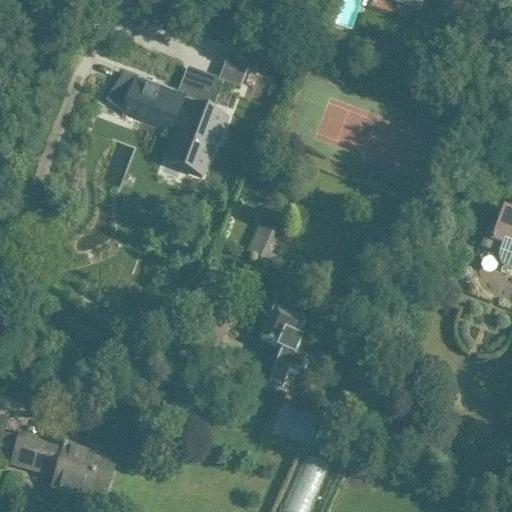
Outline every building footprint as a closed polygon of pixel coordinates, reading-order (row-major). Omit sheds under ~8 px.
[(386,0),(418,10),(421,0),(426,0),(444,6),(446,0),(386,0)] [(225,55),(215,83),(236,91),(247,63),(225,55)] [(124,77),(108,101),(109,101),(111,99),(126,109),(121,120),(122,120),(126,111),(176,130),(167,154),(163,166),(176,171),(202,180),(224,121),(183,105),(185,99),(124,77)] [(511,206),(508,215),(503,213),(496,231),(489,228),(481,249),(500,256),(499,261),(500,265),(503,269),(507,272),(511,273),(511,272),(511,206)] [(268,211),(248,257),(262,263),(282,217),(268,211)] [(204,281),(198,292),(218,301),(223,290),(204,281)] [(280,358),(269,383),(283,389),(288,377),(301,383),(307,370),(319,375),(325,361),(300,350),(302,345),(297,343),(305,325),(274,312),(260,343),(277,351),(275,356),(280,358)] [(62,451),(21,439),(13,465),(34,472),(39,461),(60,467),(53,491),(103,506),(114,466),(80,456),(81,451),(66,446),(66,448),(63,447),(62,451)]
